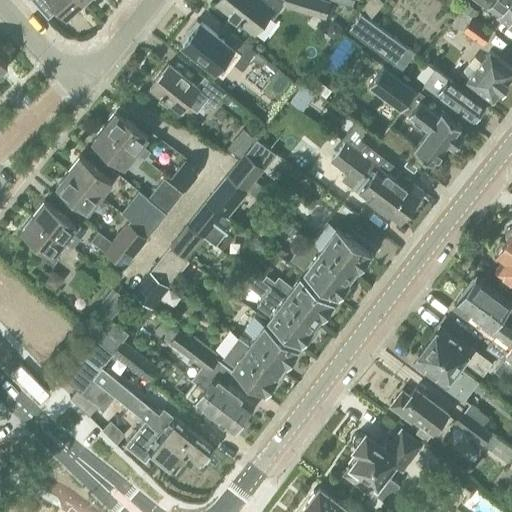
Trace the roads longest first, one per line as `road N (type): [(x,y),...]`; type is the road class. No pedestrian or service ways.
road 1 (residential): [(226,511),(511,147)]
road 2 (tertiary): [(137,511),(16,404)]
